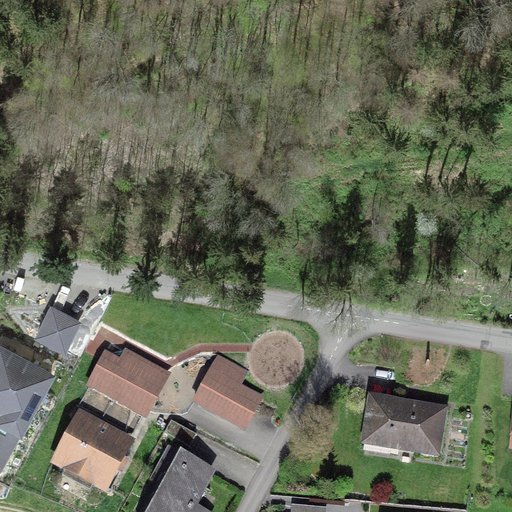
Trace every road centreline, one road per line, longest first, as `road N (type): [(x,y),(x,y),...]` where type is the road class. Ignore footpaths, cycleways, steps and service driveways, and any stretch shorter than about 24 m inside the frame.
road 1 (residential): [(0,260),(349,318)]
road 2 (residential): [(247,511),(349,318)]
road 3 (residential): [(349,318),(511,341)]
